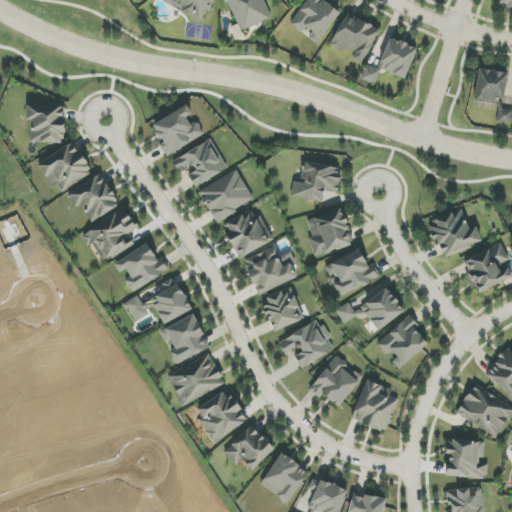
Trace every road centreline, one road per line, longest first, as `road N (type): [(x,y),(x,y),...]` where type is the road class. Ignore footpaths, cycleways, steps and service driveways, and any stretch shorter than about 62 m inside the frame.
road 1 (tertiary): [(0,11),(103,56),(293,91),(444,147),(511,160)]
road 2 (residential): [(411,470),(323,442),(277,402),(212,270),(104,120)]
road 3 (residential): [(376,193),(402,255),(470,331)]
road 4 (residential): [(511,306),(470,331),(447,358),(416,429)]
road 5 (residential): [(0,506),(142,462)]
road 6 (residential): [(468,0),(422,140)]
